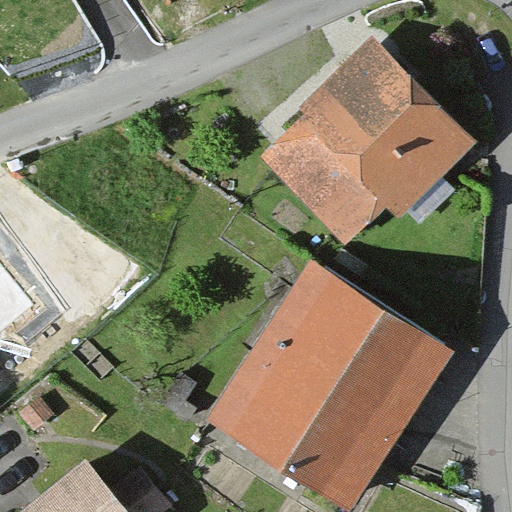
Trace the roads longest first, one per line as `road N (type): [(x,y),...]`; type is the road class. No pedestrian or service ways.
road 1 (residential): [(328,0),(151,82),(0,137)]
road 2 (unclassified): [(511,506),(511,310)]
